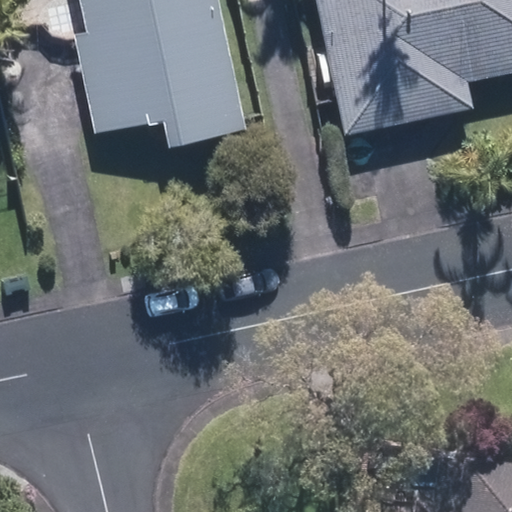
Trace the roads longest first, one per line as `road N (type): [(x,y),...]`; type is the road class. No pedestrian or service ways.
road 1 (residential): [(511,267),(63,360)]
road 2 (residential): [(63,360),(105,511)]
